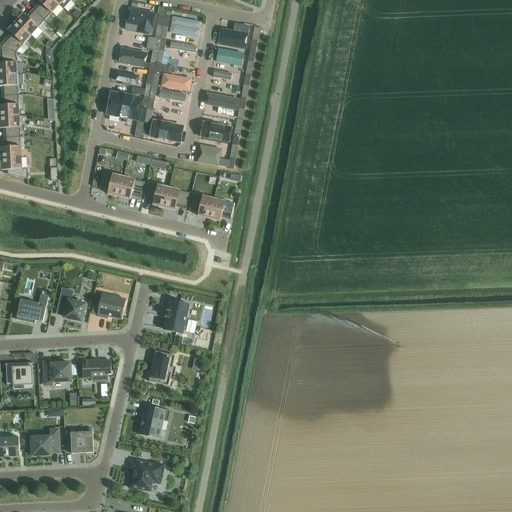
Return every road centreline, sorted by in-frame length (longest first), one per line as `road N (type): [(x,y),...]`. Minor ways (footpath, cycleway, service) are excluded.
road 1 (unclassified): [(198,511),(296,0)]
road 2 (residential): [(0,346),(133,340),(103,473)]
road 3 (residential): [(97,135),(186,154),(214,10)]
road 4 (residential): [(81,203),(225,239)]
road 5 (residential): [(97,135),(121,0)]
road 6 (residential): [(103,473),(94,505),(0,510)]
